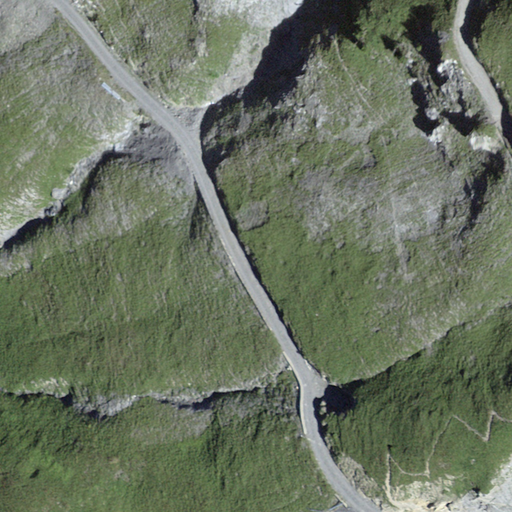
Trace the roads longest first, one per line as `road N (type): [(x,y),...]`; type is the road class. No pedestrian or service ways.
road 1 (track): [(362,511),(310,442),(305,381),(232,252),(177,130),(54,0)]
road 2 (track): [(511,141),(460,37),(465,0)]
